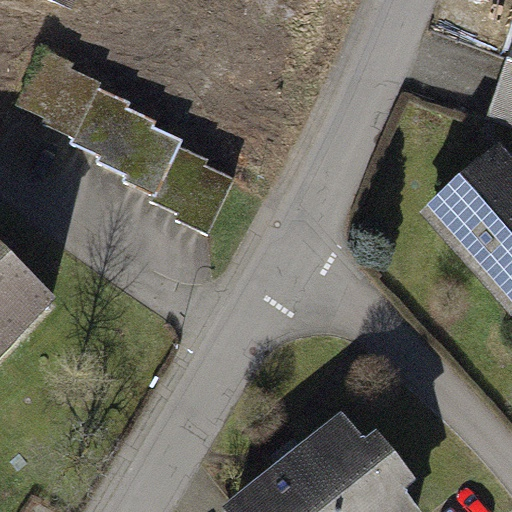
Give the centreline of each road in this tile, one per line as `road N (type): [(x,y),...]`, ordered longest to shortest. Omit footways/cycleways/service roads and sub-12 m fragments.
road 1 (residential): [(511,453),(484,418),(283,241)]
road 2 (residential): [(0,179),(225,346)]
road 3 (residential): [(398,0),(283,241)]
road 4 (residential): [(225,346),(127,511)]
